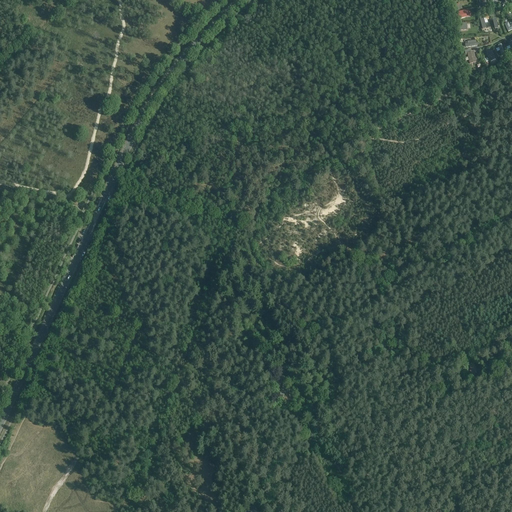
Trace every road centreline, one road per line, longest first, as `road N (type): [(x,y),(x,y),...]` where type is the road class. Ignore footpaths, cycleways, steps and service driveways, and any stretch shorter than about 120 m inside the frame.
road 1 (tertiary): [(0,424),(139,122),(238,0)]
road 2 (track): [(405,511),(422,383),(511,326)]
road 3 (unknown): [(117,511),(94,500),(55,432),(20,426)]
